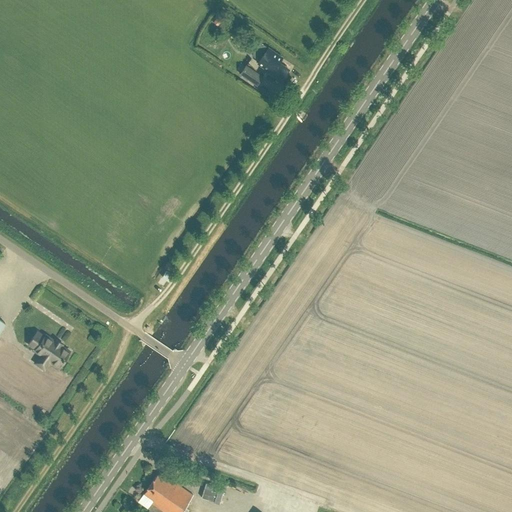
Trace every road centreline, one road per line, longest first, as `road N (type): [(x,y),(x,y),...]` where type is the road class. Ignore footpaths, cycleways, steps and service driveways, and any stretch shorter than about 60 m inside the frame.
road 1 (track): [(12,511),(116,361),(130,327),(174,281),(363,0)]
road 2 (secondary): [(184,363),(435,0)]
road 3 (unclassified): [(184,363),(0,238)]
road 4 (secondary): [(82,511),(184,363)]
